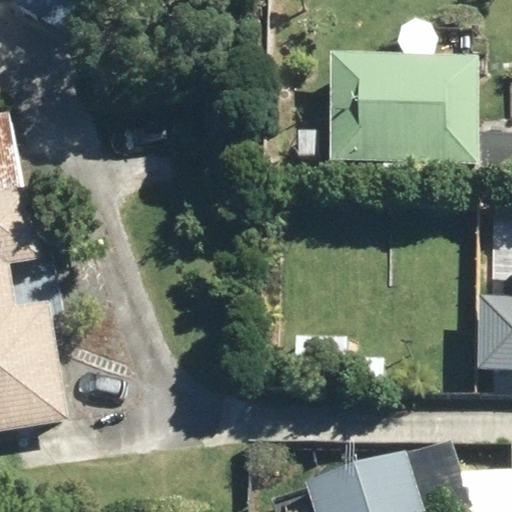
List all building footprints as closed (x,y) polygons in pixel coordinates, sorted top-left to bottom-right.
[(98,0),(30,0),(23,12),(72,42),(98,0)] [(336,176),(482,180),(511,180),(511,140),(483,140),(485,71),(339,67),(336,176)] [(36,203),(29,204),(18,125),(0,127),(0,446),(63,437),(74,435),(56,314),(23,319),(17,278),(46,274),(36,203)] [(511,277),(503,277),(502,311),(486,310),(483,385),(511,386),(511,277)] [(511,511),(511,485),(471,484),(460,451),(311,497),(278,508),(279,511),(511,511)]
